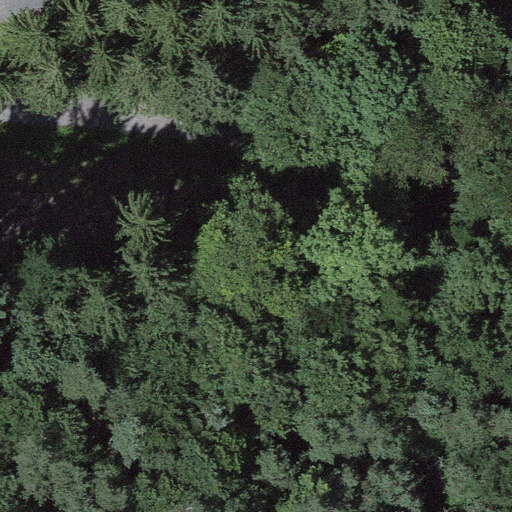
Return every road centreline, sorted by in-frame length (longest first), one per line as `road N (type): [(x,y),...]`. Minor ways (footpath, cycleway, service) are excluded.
road 1 (track): [(0,116),(291,162),(511,151)]
road 2 (track): [(291,162),(0,248)]
